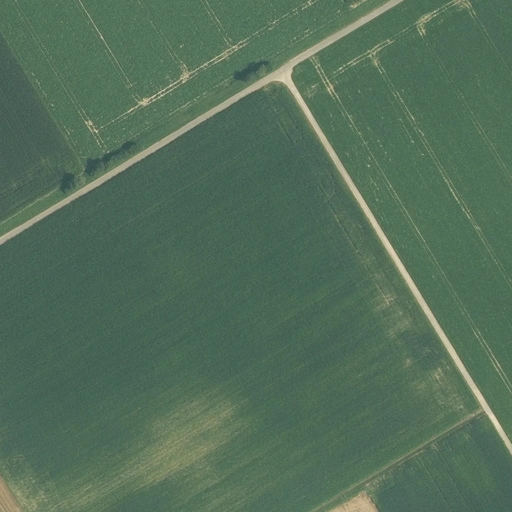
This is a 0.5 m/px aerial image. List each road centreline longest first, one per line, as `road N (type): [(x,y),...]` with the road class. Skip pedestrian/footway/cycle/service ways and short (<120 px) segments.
road 1 (track): [(511,451),(281,71)]
road 2 (track): [(0,242),(281,71)]
road 3 (track): [(320,511),(487,410)]
road 4 (track): [(281,71),(398,0)]
